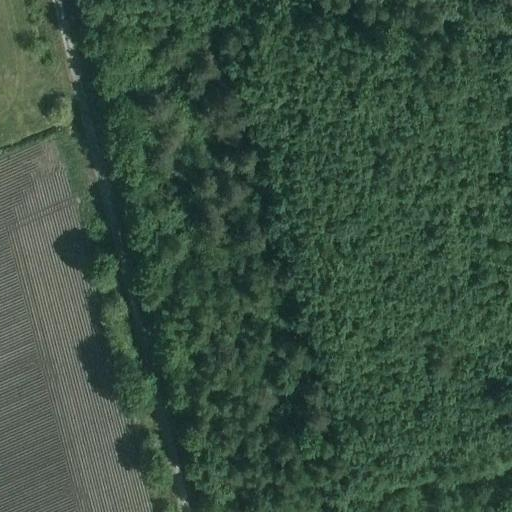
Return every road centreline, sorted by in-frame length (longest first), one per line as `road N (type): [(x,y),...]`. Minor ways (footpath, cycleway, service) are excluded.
road 1 (unclassified): [(184,511),(55,0)]
road 2 (track): [(511,31),(320,0)]
